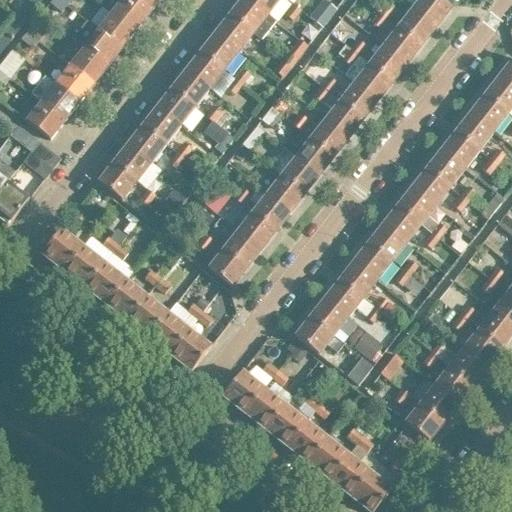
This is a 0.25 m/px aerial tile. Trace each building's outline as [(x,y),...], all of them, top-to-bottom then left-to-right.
[(29,0),(29,1),(20,12),(28,19),(39,6),(30,0),(29,0)] [(62,15),(67,7),(57,0),(54,0),(50,5),(62,15)] [(112,14),(136,32),(150,15),(131,0),(122,0),(122,1),(112,14)] [(131,0),(150,15),(161,0),(131,0)] [(247,0),(242,0),(230,16),(254,35),(262,41),(276,23),(269,17),(249,1),(247,0)] [(247,0),(249,1),(269,17),(281,1),(281,0),(247,0)] [(412,9),(436,28),(451,10),(438,0),(418,0),(418,1),(412,9)] [(319,3),(308,17),(322,28),(333,14),(319,3)] [(380,14),(388,20),(396,10),(388,3),(380,14)] [(292,5),(284,15),(292,22),(300,11),(292,5)] [(422,47),(436,28),(412,9),(397,28),(422,47)] [(112,14),(98,32),(122,50),(136,32),(112,14)] [(388,20),(380,14),(372,24),(380,30),(388,20)] [(254,35),(230,16),(215,35),(239,54),(254,35)] [(0,37),(0,39),(8,45),(23,26),(15,19),(0,37)] [(84,50),(107,68),(122,50),(98,32),(88,24),(74,42),(84,50)] [(32,28),(27,35),(39,44),(44,37),(32,28)] [(397,28),(383,46),(407,66),(422,47),(397,28)] [(33,52),(39,44),(27,35),(21,42),(33,52)] [(215,35),(200,53),(225,73),(239,54),(215,35)] [(293,65),(307,47),(299,41),(285,59),(293,65)] [(350,51),(358,57),(366,47),(358,41),(350,51)] [(344,46),(338,55),(344,60),(342,61),(350,68),(358,57),(350,51),(344,46)] [(368,65),(393,84),(407,66),(383,46),(368,65)] [(93,87),(107,68),(84,50),(69,68),(93,87)] [(200,53),(186,72),(210,91),(225,73),(200,53)] [(368,65),(358,57),(350,68),(344,76),(353,83),(378,103),(393,84),(368,65)] [(293,65),(285,59),(275,71),(283,78),(293,65)] [(511,61),(499,77),(511,87),(511,61)] [(4,64),(0,69),(0,72),(10,81),(16,73),(4,64)] [(69,68),(55,86),(79,105),(93,87),(69,68)] [(234,80),(242,86),(250,76),(242,69),(234,80)] [(0,83),(5,88),(10,81),(0,72),(0,83)] [(186,72),(171,91),(196,110),(210,91),(186,72)] [(511,87),(499,77),(485,96),(508,115),(511,117),(511,87)] [(31,96),(41,104),(64,123),(79,105),(55,86),(45,78),(31,96)] [(321,88),(363,121),(378,103),(353,83),(346,93),(336,86),(337,84),(329,78),(321,88)] [(242,86),(234,80),(226,90),(234,96),(242,86)] [(349,140),(363,121),(321,88),(313,99),(321,105),(322,103),(332,111),(324,121),(349,140)] [(171,91),(156,109),(181,128),(196,110),(171,91)] [(485,96),(470,115),(494,133),(508,115),(485,96)] [(26,123),(50,142),(64,123),(41,104),(26,123)] [(213,107),(205,117),(213,123),(221,113),(213,107)] [(156,109),(142,128),(166,147),(181,128),(156,109)] [(271,109),(261,122),(268,128),(278,115),(271,109)] [(0,125),(12,135),(18,128),(0,113),(0,125)] [(300,115),(292,126),(300,132),(308,122),(300,115)] [(470,115),(455,133),(479,152),(494,133),(470,115)] [(310,139),(334,159),(349,140),(324,121),(310,139)] [(142,128),(127,147),(152,166),(166,147),(142,128)] [(257,128),(242,146),(249,152),(263,133),(257,128)] [(455,133),(441,152),(464,170),(479,152),(455,133)] [(215,149),(222,155),(234,140),(227,134),(215,149)] [(310,139),(295,158),(319,177),(334,159),(310,139)] [(52,171),(60,161),(39,144),(33,152),(31,154),(52,171)] [(183,144),(175,154),(183,160),(191,150),(183,144)] [(127,147),(113,165),(137,184),(145,191),(160,172),(152,166),(127,147)] [(240,150),(234,158),(241,163),(247,155),(240,150)] [(489,160),(497,166),(505,156),(497,150),(489,160)] [(441,152),(426,171),(450,189),(464,170),(441,152)] [(23,164),(45,181),(52,171),(31,154),(23,164)] [(183,160),(175,154),(167,164),(175,171),(183,160)] [(305,196),(319,177),(295,158),(280,177),(305,196)] [(489,160),(481,170),(489,176),(497,166),(489,160)] [(137,184),(113,165),(98,184),(122,203),(137,184)] [(0,193),(7,185),(13,178),(0,167),(0,193)] [(426,171),(412,189),(435,208),(450,189),(426,171)] [(280,177),(266,195),(290,214),(305,196),(280,177)] [(28,202),(7,185),(0,193),(0,224),(6,230),(28,202)] [(460,197),(468,203),(476,193),(468,187),(460,197)] [(427,218),(435,208),(412,189),(397,208),(421,226),(431,234),(439,240),(447,230),(439,224),(437,226),(427,218)] [(234,200),(241,206),(249,196),(242,190),(234,200)] [(154,198),(146,191),(138,202),(146,208),(154,198)] [(177,192),(165,207),(176,215),(187,200),(177,192)] [(276,233),(290,214),(266,195),(251,214),(276,233)] [(460,197),(452,207),(460,213),(468,203),(460,197)] [(406,245),(421,226),(397,208),(382,226),(406,245)] [(75,213),(69,220),(81,229),(86,222),(75,213)] [(251,214),(236,232),(261,252),(276,233),(251,214)] [(511,221),(505,216),(497,226),(511,237),(511,221)] [(382,226),(368,245),(391,263),(406,245),(382,226)] [(61,231),(41,257),(62,273),(82,248),(89,239),(79,230),(71,240),(61,231)] [(107,240),(100,247),(111,256),(117,248),(123,239),(114,232),(107,240)] [(222,251),(246,270),(261,252),(236,232),(222,251)] [(431,251),(439,240),(431,234),(423,244),(431,251)] [(232,289),(246,270),(222,251),(212,243),(204,237),(196,247),(204,254),(205,252),(215,259),(207,270),(232,289)] [(368,245),(353,264),(377,282),(391,263),(368,245)] [(62,273),(83,290),(103,265),(82,248),(62,273)] [(127,256),(117,248),(111,256),(121,264),(127,256)] [(401,271),(409,278),(417,267),(410,261),(401,271)] [(353,264),(339,282),(362,301),(377,282),(353,264)] [(83,290),(105,307),(125,282),(103,265),(83,290)] [(497,269),(489,280),(497,286),(505,276),(497,269)] [(409,278),(401,271),(393,282),(401,288),(409,278)] [(143,281),(153,289),(160,281),(149,273),(143,281)] [(489,296),(497,286),(489,280),(481,290),(489,296)] [(170,289),(160,281),(153,289),(164,297),(170,289)] [(105,307),(126,324),(146,299),(125,282),(105,307)] [(339,282),(324,301),(348,319),(355,310),(365,318),(372,309),(362,301),(339,282)] [(493,313),(511,328),(511,297),(508,295),(493,313)] [(372,309),(380,315),(388,305),(380,298),(372,309)] [(126,324),(148,340),(167,315),(146,299),(126,324)] [(201,299),(196,305),(205,312),(210,305),(201,299)] [(324,301),(309,319),(333,338),(339,331),(348,319),(324,301)] [(167,315),(148,340),(169,357),(189,332),(197,321),(187,313),(176,304),(167,315)] [(203,314),(192,306),(187,313),(197,321),(203,314)] [(460,317),(467,323),(475,313),(468,307),(460,317)] [(380,315),(372,309),(364,319),(372,325),(380,315)] [(502,350),(511,336),(511,328),(493,313),(479,332),(502,350)] [(203,314),(197,321),(207,329),(212,322),(203,314)] [(467,323),(460,317),(451,327),(459,333),(467,323)] [(342,345),(333,338),(309,319),(295,338),(318,357),(326,347),(335,354),(342,345)] [(190,374),(210,349),(189,332),(169,357),(190,374)] [(464,351),(487,369),(502,350),(479,332),(464,351)] [(359,342),(353,349),(370,362),(376,354),(382,346),(366,334),(359,342)] [(472,387),(487,369),(464,351),(456,361),(445,352),(446,350),(438,344),(430,354),(438,360),(450,369),(472,387)] [(291,354),(288,357),(299,365),(307,354),(300,348),(297,346),(291,354)] [(438,360),(430,354),(422,364),(430,370),(438,360)] [(395,356),(380,375),(391,383),(401,370),(400,369),(404,363),(395,356)] [(361,360),(346,379),(358,388),(372,369),(361,360)] [(267,365),(262,372),(271,379),(276,372),(267,365)] [(435,388),(458,406),(472,387),(450,369),(435,388)] [(288,381),(276,372),(271,379),(282,388),(288,381)] [(222,399),(243,415),(262,390),(241,374),(222,399)] [(443,424),(458,406),(435,388),(420,406),(443,424)] [(243,415),(264,432),(284,407),(262,390),(243,415)] [(401,391),(393,401),(401,408),(409,397),(401,391)] [(313,414),(319,406),(309,398),(302,406),(313,414)] [(329,414),(319,406),(313,414),(323,422),(329,414)] [(406,425),(428,443),(443,424),(420,406),(406,425)] [(264,432),(285,449),(305,424),(284,407),(264,432)] [(285,449),(307,466),(327,440),(305,424),(285,449)] [(355,448),(362,440),(351,432),(345,440),(355,448)] [(307,466),(328,482),(348,457),(327,440),(307,466)] [(372,448),(362,440),(355,448),(366,456),(372,448)] [(328,482),(350,499),(370,474),(348,457),(328,482)] [(394,464),(388,471),(400,480),(405,473),(394,464)] [(374,511),(391,491),(370,474),(350,499),(366,511),(374,511)]
